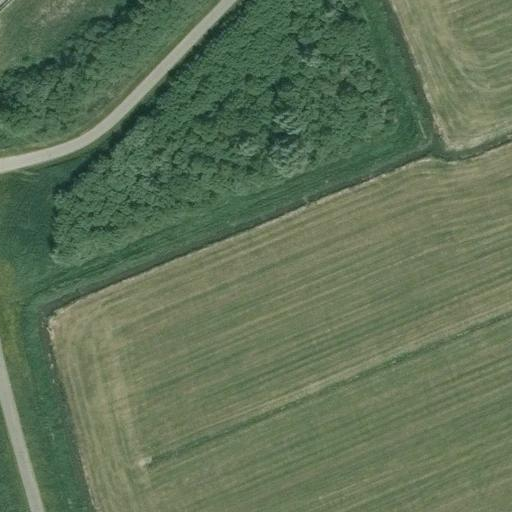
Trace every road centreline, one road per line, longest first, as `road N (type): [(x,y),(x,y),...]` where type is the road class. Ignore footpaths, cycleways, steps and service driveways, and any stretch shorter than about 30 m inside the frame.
road 1 (unclassified): [(0,165),(98,130),(227,0)]
road 2 (unclassified): [(32,511),(0,389)]
